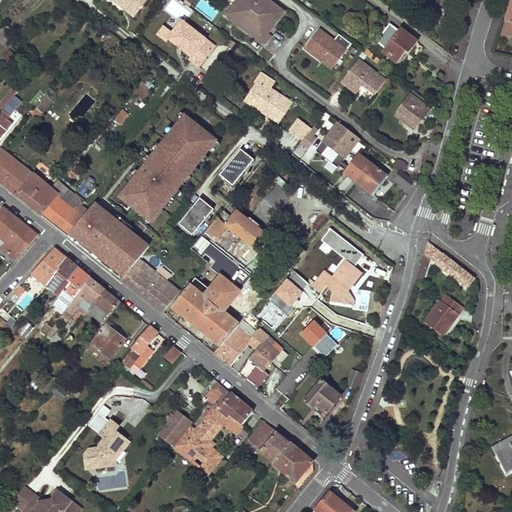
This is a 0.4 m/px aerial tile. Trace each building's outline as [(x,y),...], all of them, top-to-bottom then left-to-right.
[(124,9),(133,16),(145,0),(117,0),(119,1),(120,6),(124,5),(126,6),(124,9)] [(285,12),(269,0),(249,0),(241,12),(232,5),(226,14),(264,44),(271,35),(268,33),(260,27),(266,19),(274,25),(285,12)] [(249,0),(236,0),(232,5),(241,12),(249,0)] [(307,0),(306,0),(303,4),(308,8),(312,4),(307,0)] [(511,1),(505,23),(506,23),(503,34),(511,36),(511,1)] [(274,25),(266,19),(260,27),(268,33),(274,25)] [(215,46),(184,22),(172,36),(169,40),(178,47),(180,44),(184,48),(182,50),(191,57),(189,59),(199,67),(215,46)] [(397,63),(406,52),(409,54),(418,42),(400,29),(399,31),(390,24),(380,38),(381,39),(378,43),(385,48),(382,52),(397,63)] [(0,31),(0,40),(4,44),(14,33),(6,25),(0,31)] [(172,36),(163,29),(156,37),(166,45),(169,40),(172,36)] [(305,48),(332,69),(352,43),(339,34),(334,40),(319,29),(305,48)] [(359,59),(341,82),(356,93),(362,84),(375,94),(386,79),(359,59)] [(293,103),(271,89),(275,83),(260,73),(254,82),(256,84),(262,87),(252,102),(271,114),(270,117),(280,123),(293,103)] [(8,120),(28,95),(29,96),(42,81),(32,74),(21,89),(19,90),(0,113),(0,139),(13,124),(8,120)] [(135,96),(144,102),(153,86),(144,81),(135,96)] [(262,87),(256,84),(245,101),(270,117),(271,114),(252,102),(262,87)] [(0,112),(0,113),(19,90),(15,87),(0,104),(0,107),(0,108),(0,107),(0,112)] [(414,97),(411,94),(398,111),(418,126),(433,106),(416,93),(414,97)] [(37,108),(32,113),(39,119),(44,114),(37,108)] [(121,110),(113,122),(121,127),(129,115),(121,110)] [(120,197),(151,222),(217,141),(186,116),(120,197)] [(304,123),(299,119),(290,131),(295,135),(304,123)] [(304,123),(295,135),(303,141),(310,132),(312,129),(304,123)] [(342,162),(360,139),(339,123),(317,151),(338,167),(339,166),(342,162)] [(303,141),(301,144),(309,150),(318,139),(310,132),(303,141)] [(381,155),(368,146),(364,151),(377,161),(381,155)] [(59,195),(51,188),(33,172),(32,173),(1,148),(0,149),(0,181),(17,196),(42,216),(59,195)] [(219,175),(233,186),(254,161),(240,150),(219,175)] [(374,195),(388,176),(358,154),(348,167),(345,171),(344,173),(374,195)] [(482,170),(484,157),(467,154),(463,179),(473,181),(475,169),(482,170)] [(398,159),(394,165),(403,172),(407,166),(398,159)] [(339,166),(345,171),(348,167),(342,162),(339,166)] [(85,197),(94,183),(86,179),(78,193),(85,197)] [(42,216),(68,236),(89,211),(83,206),(78,212),(77,210),(85,200),(81,197),(80,198),(58,180),(51,188),(59,195),(42,216)] [(291,196),(278,185),(272,192),(286,203),(291,196)] [(286,203),(272,192),(266,200),(258,209),(272,220),(286,203)] [(192,236),(213,210),(200,199),(179,225),(192,236)] [(149,247),(95,203),(89,211),(68,236),(122,280),(139,259),(149,247)] [(0,236),(6,242),(1,248),(16,260),(38,235),(3,207),(0,210),(0,236)] [(268,224),(272,220),(258,209),(254,213),(268,224)] [(248,221),(237,212),(232,218),(223,210),(191,249),(202,258),(208,251),(228,226),(231,229),(255,248),(258,251),(264,243),(269,237),(248,221)] [(475,278),(428,242),(425,255),(430,258),(467,287),(475,278)] [(54,249),(32,273),(47,286),(56,275),(55,274),(59,269),(58,269),(67,259),(54,249)] [(249,285),(208,251),(202,258),(208,263),(207,264),(221,276),(240,291),(243,293),(249,285)] [(430,258),(425,255),(419,271),(424,275),(430,258)] [(56,275),(47,286),(61,297),(71,282),(69,280),(79,268),(67,259),(58,269),(59,269),(55,274),(56,275)] [(164,313),(180,292),(139,259),(122,280),(164,313)] [(348,291),(362,273),(347,260),(333,277),(325,271),(313,287),(321,294),(327,286),(329,285),(333,288),(332,290),(331,302),(346,304),(348,291)] [(61,297),(59,298),(70,306),(87,282),(84,280),(88,276),(79,268),(69,280),(71,282),(61,297)] [(424,275),(419,271),(416,283),(420,287),(424,275)] [(240,291),(221,276),(205,297),(189,285),(172,306),(221,345),(222,346),(237,328),(239,325),(224,312),(240,291)] [(66,324),(72,316),(72,317),(78,310),(81,306),(89,312),(106,290),(90,278),(87,282),(70,306),(70,307),(63,315),(60,320),(66,324)] [(300,278),(296,283),(305,291),(309,286),(300,278)] [(249,285),(243,293),(256,304),(263,296),(249,285)] [(270,306),(288,315),(294,301),(290,299),(294,291),(280,285),(270,306)] [(21,286),(14,293),(20,298),(26,291),(21,286)] [(97,333),(104,324),(121,303),(106,290),(89,312),(101,322),(97,327),(95,331),(97,333)] [(354,301),(348,291),(346,304),(353,306),(354,301)] [(14,293),(10,299),(16,303),(20,298),(14,293)] [(447,295),(442,302),(459,314),(463,307),(447,295)] [(442,302),(440,301),(425,323),(443,336),(459,314),(442,302)] [(81,306),(78,310),(86,316),(89,312),(81,306)] [(28,308),(23,315),(27,318),(32,312),(28,308)] [(58,311),(47,324),(53,328),(58,322),(60,320),(63,315),(58,311)] [(86,316),(85,317),(97,327),(101,322),(89,312),(86,316)] [(280,338),(292,321),(286,316),(274,334),(280,338)] [(9,318),(6,322),(11,327),(15,323),(9,318)] [(27,321),(18,331),(26,338),(34,328),(27,321)] [(239,325),(237,328),(243,333),(245,331),(251,336),(249,338),(251,340),(256,333),(242,321),(239,325)] [(51,339),(62,326),(58,322),(53,328),(50,332),(47,335),(47,336),(51,339)] [(313,322),(299,336),(324,360),(338,346),(313,322)] [(47,324),(42,331),(47,335),(50,332),(53,328),(47,324)] [(106,325),(91,344),(111,360),(125,340),(119,335),(115,339),(112,336),(115,332),(106,325)] [(158,333),(150,326),(132,349),(133,349),(122,362),(120,365),(128,371),(130,368),(140,355),(146,360),(153,351),(147,346),(158,333)] [(222,346),(221,345),(214,353),(231,367),(250,343),(257,349),(269,337),(260,329),(256,333),(251,340),(249,338),(251,336),(245,331),(243,333),(237,328),(222,346)] [(277,344),(269,337),(257,349),(249,358),(258,366),(247,379),(258,388),(268,376),(264,372),(279,354),(273,348),(277,344)] [(175,347),(166,357),(173,363),(182,353),(175,347)] [(353,370),(347,386),(356,389),(361,374),(353,370)] [(37,372),(32,378),(35,380),(37,378),(40,374),(37,372)] [(152,376),(146,383),(152,387),(158,380),(152,376)] [(53,379),(43,391),(48,395),(51,391),(58,383),(53,379)] [(38,383),(35,380),(29,387),(34,391),(40,385),(38,383)] [(321,381),(304,401),(313,409),(316,405),(320,408),(327,414),(341,397),(321,381)] [(66,383),(63,388),(59,384),(53,392),(62,399),(71,388),(66,383)] [(219,383),(202,402),(205,405),(207,402),(213,408),(228,419),(230,416),(242,425),(253,412),(231,394),(219,383)] [(110,423),(104,418),(110,411),(104,406),(98,414),(88,426),(105,439),(99,446),(99,449),(89,451),(84,456),(86,469),(115,467),(115,462),(114,456),(119,450),(122,452),(130,443),(119,434),(117,437),(113,434),(115,432),(118,428),(111,421),(110,423)] [(189,426),(173,447),(181,453),(182,451),(191,450),(205,461),(200,468),(208,475),(222,457),(211,448),(211,440),(223,425),(235,434),(242,425),(230,416),(228,419),(213,408),(195,431),(189,426)] [(165,426),(159,435),(173,447),(189,426),(192,422),(177,411),(172,418),(169,422),(165,426)] [(263,421),(247,441),(252,445),(260,451),(259,452),(273,464),(291,443),(263,421)] [(497,455),(500,453),(505,461),(501,463),(507,474),(511,471),(511,436),(492,447),(497,455)] [(247,441),(243,447),(247,450),(252,445),(247,441)] [(291,443),(273,464),(296,483),(313,462),(291,443)] [(122,452),(119,450),(114,456),(115,462),(122,452)] [(182,451),(181,453),(200,468),(205,461),(191,450),(182,451)] [(77,511),(80,509),(57,490),(51,497),(51,501),(46,502),(46,505),(40,505),(39,499),(25,487),(13,502),(25,511),(24,511),(77,511)] [(316,511),(354,511),(330,492),(315,510),(316,511)]
